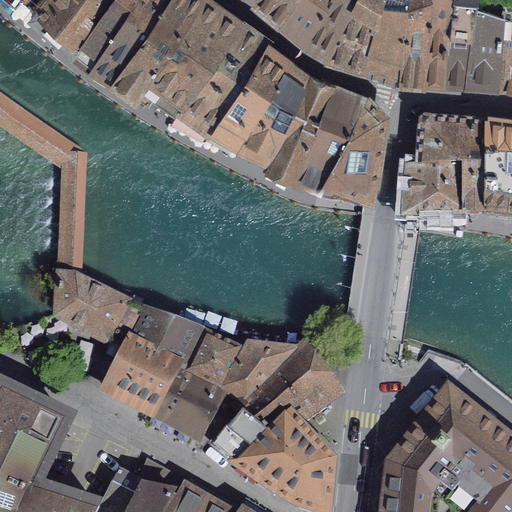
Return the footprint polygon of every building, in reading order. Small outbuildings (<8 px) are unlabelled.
[(108,0),(38,0),(33,6),(38,10),(40,8),(57,25),(53,30),(58,35),(62,30),(78,44),(104,5),(108,0)] [(133,0),(108,0),(104,5),(78,44),(79,45),(78,46),(94,60),(95,59),(119,21),(133,0)] [(166,0),(133,0),(119,21),(95,59),(116,72),(138,40),(166,0)] [(198,0),(166,0),(138,40),(116,72),(140,89),(152,68),(198,0)] [(224,11),(209,0),(198,0),(152,68),(140,89),(176,113),(188,94),(240,22),(224,11)] [(258,0),(281,19),(295,0),(258,0)] [(295,0),(281,19),(304,38),(328,0),(295,0)] [(328,0),(304,38),(328,51),(354,0),(328,0)] [(354,0),(328,51),(365,63),(374,23),(382,0),(354,0)] [(409,0),(382,0),(374,23),(365,63),(393,71),(402,74),(405,24),(407,7),(409,0)] [(428,19),(430,0),(407,7),(405,24),(402,74),(425,76),(426,42),(428,19)] [(450,20),(453,0),(430,0),(428,19),(426,42),(425,76),(445,77),(448,41),(450,20)] [(448,41),(445,77),(467,78),(476,7),(477,0),(453,0),(450,20),(448,41)] [(498,80),(505,17),(476,7),(467,78),(498,80)] [(511,18),(505,17),(498,80),(511,81),(511,18)] [(268,41),(240,22),(188,94),(176,113),(192,122),(209,130),(238,86),(268,41)] [(290,58),(268,41),(238,86),(209,130),(237,144),(264,94),(290,58)] [(309,72),(290,58),(264,94),(237,144),(252,152),(268,160),(271,152),(278,138),(309,72)] [(333,82),(309,72),(278,138),(271,152),(268,160),(280,166),(293,172),(312,132),(333,82)] [(364,94),(333,82),(312,132),(293,172),(305,178),(318,185),(364,94)] [(382,113),(364,94),(318,185),(344,194),(369,203),(382,113)] [(421,130),(418,164),(418,165),(464,165),(465,214),(485,214),(486,124),(431,121),(421,130)] [(511,217),(511,127),(486,124),(485,214),(511,217)] [(465,215),(465,214),(464,165),(418,165),(418,164),(414,164),(413,166),(411,184),(411,192),(410,193),(410,198),(410,199),(408,214),(465,215)] [(105,341),(124,306),(125,303),(116,300),(112,298),(76,279),(75,280),(72,279),(61,278),(60,286),(59,285),(59,292),(60,292),(59,316),(94,335),(105,341)] [(125,307),(124,306),(105,341),(126,351),(108,385),(114,388),(110,395),(154,418),(156,415),(200,331),(146,311),(145,314),(143,313),(144,311),(126,304),(125,307)] [(201,331),(200,331),(156,415),(195,437),(215,399),(214,399),(220,386),(221,386),(239,348),(211,335),(207,333),(205,336),(200,334),(201,331)] [(250,346),(223,393),(238,404),(234,407),(239,411),(240,410),(298,352),(296,351),(250,346)] [(298,352),(240,410),(270,433),(280,423),(283,425),(286,425),(289,424),(293,420),(294,421),(304,415),(308,421),(326,408),(331,395),(313,371),(299,353),(298,352)] [(0,511),(97,511),(99,509),(34,488),(67,420),(1,388),(0,390),(0,511)] [(511,511),(511,443),(451,395),(452,394),(449,391),(446,395),(447,396),(394,463),(392,462),(391,464),(392,465),(386,511),(511,511)] [(280,423),(270,433),(240,410),(239,411),(242,414),(232,426),(228,422),(210,441),(234,463),(233,464),(239,468),(239,467),(249,474),(260,480),(257,484),(265,489),(267,485),(299,503),(315,509),(315,508),(320,510),(320,511),(323,511),(326,511),(330,469),(332,461),(294,421),(293,420),(289,424),(286,425),(283,425),(280,423)] [(147,459),(138,480),(143,482),(175,491),(177,492),(184,479),(147,459)] [(97,511),(127,511),(138,493),(143,482),(138,480),(118,470),(99,509),(97,511)] [(166,511),(173,500),(171,500),(175,491),(143,482),(138,493),(127,511),(166,511)] [(199,511),(210,494),(191,483),(190,483),(180,502),(173,500),(166,511),(199,511)] [(241,511),(240,510),(235,508),(210,494),(199,511),(241,511)] [(241,511),(265,511),(246,500),(240,510),(241,511)]
